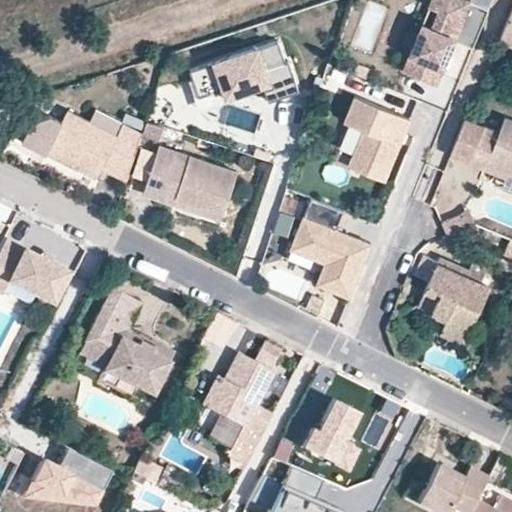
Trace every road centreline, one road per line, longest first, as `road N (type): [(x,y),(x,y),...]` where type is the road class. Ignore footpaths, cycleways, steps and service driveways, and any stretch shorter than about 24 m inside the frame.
road 1 (residential): [(511,436),(0,181)]
road 2 (unknown): [(350,355),(455,90)]
